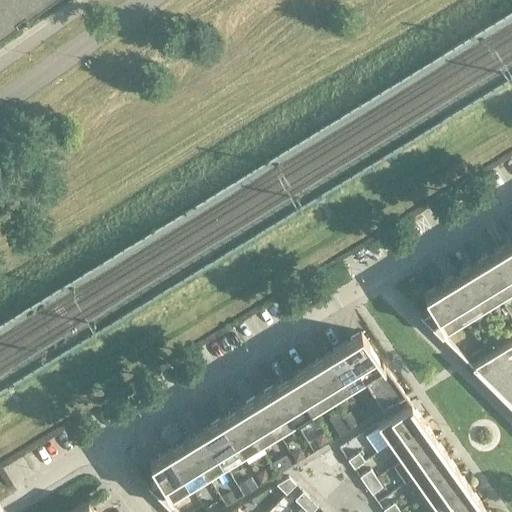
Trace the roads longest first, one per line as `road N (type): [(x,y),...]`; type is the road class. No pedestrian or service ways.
road 1 (unclassified): [(142,511),(99,444),(511,193)]
road 2 (tertiary): [(0,104),(148,0)]
